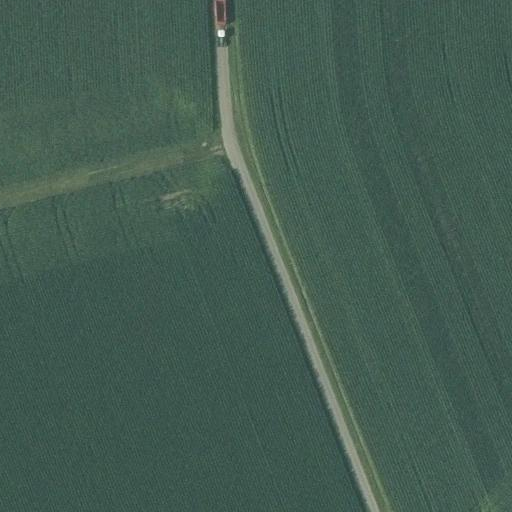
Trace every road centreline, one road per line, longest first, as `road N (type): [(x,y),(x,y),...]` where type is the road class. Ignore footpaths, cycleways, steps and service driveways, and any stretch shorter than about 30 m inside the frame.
road 1 (unclassified): [(372,511),(225,142),(220,0)]
road 2 (track): [(225,142),(0,200)]
